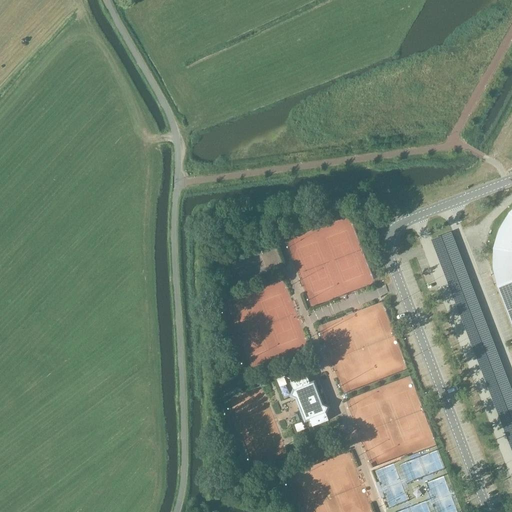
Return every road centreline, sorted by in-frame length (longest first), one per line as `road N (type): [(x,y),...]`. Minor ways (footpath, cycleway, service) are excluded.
road 1 (unclassified): [(487,511),(389,240),(403,221),(511,181)]
road 2 (unclassified): [(177,182),(185,451),(176,511)]
road 3 (unclassified): [(177,182),(172,126),(105,0)]
